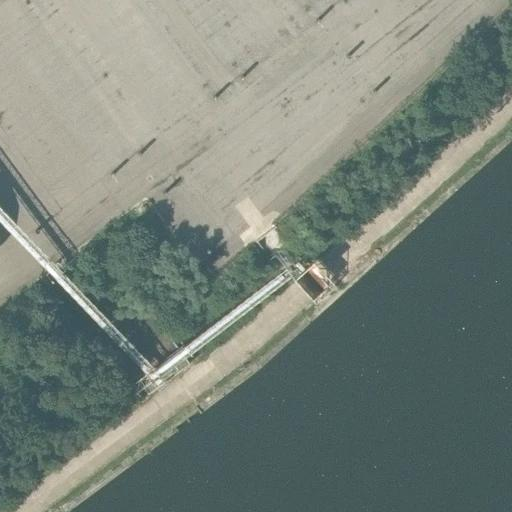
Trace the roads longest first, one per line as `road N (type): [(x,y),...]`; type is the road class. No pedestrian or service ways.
road 1 (unknown): [(0,283),(247,110)]
road 2 (unknown): [(386,0),(247,110)]
road 3 (unknown): [(157,0),(247,110)]
